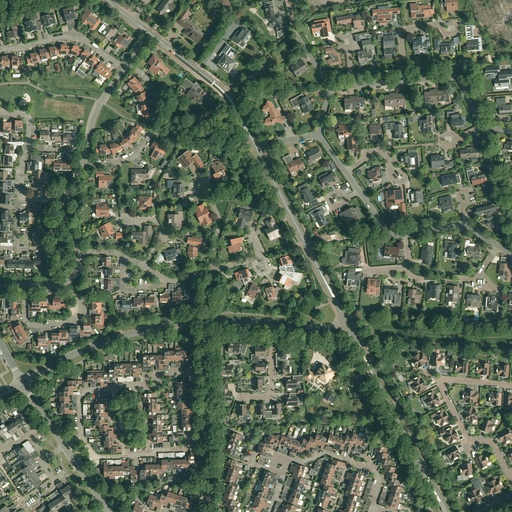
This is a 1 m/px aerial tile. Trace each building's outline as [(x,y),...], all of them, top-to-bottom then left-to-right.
[(176,6),(172,3),(171,2),(172,0),(164,0),(157,10),(163,15),(168,8),(172,11),(176,6)] [(204,35),(197,29),(196,29),(193,27),(193,26),(187,21),(185,20),(189,14),(187,13),(196,0),(191,0),(184,10),(183,10),(175,22),(186,30),(184,33),(188,37),(189,36),(198,43),(204,35)] [(231,0),(218,0),(218,1),(230,10),(235,3),(231,0)] [(445,0),(444,0),(445,5),(445,6),(446,6),(446,11),(457,10),(456,0),(445,0)] [(272,2),(264,3),(265,7),(267,19),(270,22),(271,23),(271,24),(274,27),(274,26),(275,27),(276,32),(277,32),(278,32),(278,34),(280,36),(283,33),(283,32),(283,31),(284,31),(283,23),(281,22),(280,21),(281,20),(278,18),(277,18),(274,15),(273,11),(272,2)] [(416,14),(416,18),(431,17),(430,10),(426,10),(426,7),(418,8),(418,4),(410,5),(410,12),(412,12),(412,15),(416,14)] [(373,17),(377,16),(377,22),(382,21),(382,25),(385,25),(385,21),(390,21),(389,17),(390,17),(390,15),(401,14),(400,8),(390,9),(390,6),(378,7),(378,10),(372,11),(373,17)] [(73,8),(63,10),(67,25),(72,24),(71,20),(76,19),(73,8)] [(28,32),(37,30),(38,30),(36,24),(40,23),(39,19),(40,18),(39,15),(38,15),(36,10),(29,12),(31,21),(25,23),(28,32)] [(84,19),(82,22),(83,24),(85,24),(86,24),(87,23),(91,26),(90,27),(91,28),(93,30),(94,30),(100,22),(100,21),(99,19),(97,20),(96,19),(98,17),(94,13),(92,16),(91,15),(91,13),(86,10),(84,12),(85,13),(83,15),(84,16),(83,18),(84,19)] [(360,23),(359,14),(336,18),(337,25),(353,22),(354,28),(357,27),(358,29),(363,28),(362,23),(360,23)] [(49,15),(41,17),(44,28),(51,26),(51,25),(57,23),(55,15),(49,17),(49,15)] [(316,25),(314,25),(311,26),(312,32),(317,31),(317,29),(322,29),(323,38),(328,37),(327,28),(329,27),(328,20),(316,22),(316,25)] [(8,32),(6,33),(8,39),(14,37),(16,37),(16,39),(20,37),(18,27),(20,27),(20,26),(19,23),(18,21),(9,24),(10,27),(9,28),(7,28),(8,32)] [(103,25),(98,32),(102,34),(101,35),(107,39),(111,34),(114,36),(118,31),(117,30),(113,27),(112,27),(110,29),(107,27),(107,28),(103,25)] [(473,25),(466,26),(468,52),(479,51),(482,51),(481,39),(481,38),(478,38),(474,38),(473,30),(475,29),(473,25)] [(239,45),(242,41),(244,42),(251,33),(244,28),(240,33),(238,32),(232,40),(239,45)] [(120,35),(117,39),(115,37),(111,42),(118,47),(120,45),(125,48),(131,39),(126,36),(124,38),(120,35)] [(294,41),(290,36),(283,42),(288,47),(294,41)] [(388,36),(383,37),(383,38),(383,41),(384,55),(394,54),(393,36),(388,36)] [(417,41),(412,42),(413,50),(414,50),(414,54),(420,54),(420,50),(426,49),(426,53),(430,52),(429,49),(430,49),(429,46),(430,46),(429,40),(426,40),(426,38),(426,37),(417,38),(417,41)] [(440,39),(434,40),(435,51),(441,50),(441,55),(447,55),(447,53),(450,53),(453,53),(453,43),(440,44),(440,39)] [(370,40),(362,41),(364,51),(358,52),(359,62),(365,61),(365,59),(372,58),(370,50),(372,49),(370,40)] [(66,55),(66,54),(67,47),(67,45),(61,45),(61,47),(55,48),(57,55),(61,54),(60,55),(66,55)] [(76,57),(76,55),(78,49),(79,48),(73,46),(73,47),(67,47),(66,54),(70,54),(70,55),(76,57)] [(57,56),(57,55),(55,48),(55,47),(49,48),(49,50),(45,51),(47,57),(51,56),(51,58),(57,56)] [(221,61),(218,64),(222,67),(225,69),(231,74),(233,70),(238,64),(235,62),(236,62),(232,60),(231,60),(228,58),(231,54),(232,55),(236,51),(231,47),(228,51),(228,52),(223,59),(223,60),(222,61),(221,61)] [(326,49),(325,49),(326,55),(328,54),(331,54),(334,56),(330,58),(331,59),(327,62),(330,67),(342,65),(341,54),(336,51),(332,48),(326,49)] [(47,59),(47,57),(45,51),(45,49),(39,51),(39,52),(35,53),(37,60),(41,59),(42,60),(47,59)] [(78,49),(76,55),(80,57),(79,58),(84,61),(85,60),(89,55),(90,53),(85,50),(84,51),(78,49)] [(35,53),(30,55),(30,56),(26,57),(28,64),(32,63),(32,64),(38,63),(37,60),(35,53)] [(87,63),(92,67),(96,62),(98,59),(93,56),(92,57),(89,55),(85,60),(88,62),(87,63)] [(258,66),(259,68),(257,69),(263,82),(262,82),(263,85),(273,84),(273,81),(271,81),(264,69),(274,60),(269,55),(259,64),(260,65),(258,66)] [(161,63),(162,62),(154,56),(148,64),(151,67),(149,70),(156,75),(160,70),(166,74),(169,70),(161,63)] [(2,58),(2,66),(8,66),(8,65),(12,65),(12,58),(8,58),(8,57),(2,57),(2,58)] [(18,65),(22,65),(22,58),(18,58),(18,57),(12,57),(12,58),(12,65),(12,66),(18,66),(18,65)] [(304,64),(302,61),(291,68),(293,71),(294,71),(297,76),(307,70),(304,65),(304,64)] [(94,71),(99,74),(105,67),(100,63),(99,64),(96,62),(92,67),(95,69),(94,71)] [(105,67),(99,74),(104,78),(105,77),(108,79),(112,74),(109,71),(110,70),(105,67)] [(495,81),(496,87),(508,86),(507,78),(511,77),(511,73),(511,72),(500,73),(499,67),(486,68),(486,74),(495,74),(495,75),(500,75),(500,81),(495,81)] [(127,84),(131,89),(138,82),(134,77),(133,79),(130,75),(125,80),(128,83),(127,84)] [(199,104),(204,97),(206,94),(201,90),(199,93),(196,91),(200,85),(196,82),(194,85),(185,78),(180,85),(189,92),(186,95),(199,104)] [(142,86),(138,82),(131,89),(135,93),(136,92),(138,96),(144,93),(141,87),(142,86)] [(434,90),(435,103),(445,102),(445,103),(449,102),(449,93),(444,93),(444,91),(438,92),(438,89),(434,90)] [(431,103),(435,103),(434,90),(430,90),(430,92),(424,93),(425,103),(431,103)] [(140,101),(141,105),(147,104),(146,98),(148,97),(145,92),(144,93),(138,96),(136,96),(139,102),(140,101)] [(385,107),(395,106),(394,93),(390,94),(390,96),(384,96),(385,107)] [(398,93),(394,93),(395,106),(405,105),(404,95),(398,95),(398,93)] [(358,96),(354,97),(355,109),(365,108),(364,98),(358,99),(358,96)] [(299,102),(297,97),(290,101),(294,108),(300,105),(303,111),(308,109),(309,111),(313,108),(307,97),(299,102)] [(345,110),(355,109),(354,97),(350,97),(350,99),(344,100),(345,110)] [(506,106),(505,101),(505,98),(496,99),(496,107),(499,106),(500,116),(511,114),(511,110),(511,105),(506,106)] [(267,112),(269,111),(272,116),(271,116),(271,117),(266,120),(265,124),(268,125),(271,124),(273,124),(274,122),(277,121),(278,122),(281,123),(283,122),(285,117),(280,115),(278,111),(275,110),(271,103),(267,102),(266,106),(264,107),(263,110),(267,112)] [(149,104),(147,104),(141,105),(139,105),(140,111),(142,111),(142,115),(149,114),(148,110),(150,110),(149,104)] [(451,119),(451,122),(451,126),(462,125),(462,119),(461,119),(461,114),(455,114),(454,112),(447,112),(447,119),(451,119)] [(431,132),(431,126),(434,126),(433,116),(427,116),(427,121),(420,121),(420,127),(424,127),(424,133),(431,132)] [(11,127),(11,132),(23,132),(23,121),(15,121),(15,127),(11,127)] [(400,122),(390,123),(387,124),(388,130),(394,130),(394,139),(403,138),(403,135),(404,135),(404,134),(403,134),(402,125),(401,125),(400,122)] [(11,127),(11,123),(3,123),(3,128),(0,128),(0,133),(11,134),(11,132),(11,127)] [(355,150),(354,130),(353,126),(348,126),(348,130),(347,131),(347,124),(339,124),(339,129),(338,129),(338,137),(345,136),(345,137),(348,137),(349,150),(355,150)] [(143,129),(137,125),(135,128),(134,127),(130,132),(138,138),(141,133),(140,132),(143,129)] [(369,126),(370,134),(366,135),(367,141),(370,140),(370,141),(378,140),(377,132),(381,132),(380,125),(369,126)] [(64,134),(63,142),(64,142),(64,145),(66,145),(66,144),(69,144),(69,145),(72,145),(72,147),(75,147),(75,144),(75,137),(75,131),(70,131),(70,132),(70,134),(64,134)] [(52,145),(52,141),(52,133),(49,133),(49,132),(40,132),(40,140),(46,140),(46,142),(49,142),(49,145),(52,145)] [(128,138),(124,140),(128,146),(133,142),(135,143),(138,138),(130,132),(127,137),(128,138)] [(61,133),(52,133),(52,141),(57,141),(57,144),(60,144),(60,146),(64,146),(64,145),(64,142),(63,142),(64,134),(61,134),(61,133)] [(129,147),(128,146),(124,140),(123,139),(119,142),(119,144),(116,145),(115,145),(118,151),(123,150),(124,151),(129,147)] [(154,150),(153,152),(151,157),(156,160),(160,152),(164,155),(166,151),(160,147),(162,144),(155,140),(151,148),(154,150)] [(5,145),(5,154),(13,154),(14,149),(16,149),(16,146),(18,146),(18,143),(6,142),(6,145),(5,145)] [(110,147),(106,147),(106,153),(112,153),(113,155),(118,153),(118,151),(115,145),(116,145),(115,143),(109,146),(110,147)] [(100,147),(96,147),(96,154),(100,154),(100,155),(106,155),(106,153),(106,147),(106,145),(100,146),(100,147)] [(467,151),(460,151),(461,159),(471,158),(471,161),(477,160),(477,157),(478,157),(478,150),(473,150),(473,147),(467,148),(467,151)] [(317,159),(321,156),(317,149),(314,151),(313,150),(307,154),(309,157),(306,159),(309,165),(313,163),(312,161),(316,158),(317,159)] [(206,162),(203,164),(196,155),(193,157),(188,151),(178,159),(186,168),(193,163),(199,171),(208,164),(206,162)] [(51,156),(45,156),(45,158),(43,158),(43,161),(45,161),(45,164),(54,164),(54,160),(54,153),(51,153),(51,156)] [(406,166),(415,165),(415,168),(420,168),(419,155),(417,156),(417,153),(405,154),(405,157),(400,157),(401,163),(405,163),(406,166)] [(17,154),(13,154),(5,154),(5,157),(4,157),(4,166),(12,166),(12,160),(15,160),(15,157),(17,157),(17,154)] [(28,166),(28,171),(34,172),(34,171),(39,171),(41,171),(42,162),(43,155),(36,155),(35,162),(31,162),(30,162),(30,165),(30,166),(28,166)] [(289,155),(283,158),(290,173),(292,176),(296,174),(294,171),(299,169),(300,171),(304,169),(299,159),(292,162),(289,155)] [(449,168),(448,162),(444,162),(443,156),(437,156),(437,155),(430,156),(431,165),(438,165),(438,166),(444,165),(444,168),(449,168)] [(60,168),(63,168),(63,158),(60,157),(60,156),(57,156),(57,160),(54,160),(54,164),(54,168),(54,170),(60,171),(60,168)] [(66,158),(63,158),(63,168),(63,171),(71,171),(71,168),(72,168),(72,160),(72,158),(69,158),(66,158)] [(215,162),(214,163),(212,167),(215,174),(213,175),(217,182),(222,180),(221,178),(226,175),(223,170),(224,170),(220,162),(215,162)] [(147,165),(144,171),(142,171),(142,170),(131,170),(131,184),(139,184),(139,178),(150,178),(154,169),(147,165)] [(466,168),(467,174),(469,180),(472,180),(473,186),(483,184),(483,183),(486,182),(485,175),(479,176),(478,172),(474,172),(473,170),(472,167),(466,168)] [(378,184),(382,184),(381,168),(376,168),(376,170),(372,170),(373,171),(368,172),(368,179),(369,179),(369,181),(370,181),(372,181),(372,184),(378,184)] [(0,180),(7,181),(7,180),(7,175),(10,175),(10,172),(12,172),(12,169),(0,169),(0,172),(0,171),(0,180)] [(41,171),(39,171),(34,171),(34,172),(34,177),(32,177),(32,180),(42,180),(43,171),(41,171)] [(103,172),(97,172),(96,178),(99,178),(99,187),(104,187),(104,186),(111,186),(111,176),(103,176),(103,172)] [(319,179),(320,180),(323,188),(332,183),(333,184),(338,182),(334,172),(319,179)] [(460,175),(458,175),(456,176),(455,174),(442,178),(444,186),(457,183),(457,184),(461,183),(460,175)] [(0,192),(3,192),(7,192),(7,187),(9,187),(12,187),(12,184),(12,180),(7,180),(7,181),(0,180),(0,192)] [(42,189),(42,180),(32,180),(32,183),(34,183),(34,189),(42,189)] [(167,188),(168,188),(173,188),(173,197),(183,197),(183,186),(174,186),(174,181),(167,180),(167,188)] [(314,199),(308,188),(306,184),(299,188),(306,204),(309,202),(311,205),(318,202),(316,198),(314,199)] [(422,191),(419,191),(411,192),(411,190),(408,190),(409,202),(411,202),(412,204),(423,203),(422,191)] [(403,204),(402,197),(398,197),(398,191),(385,192),(387,207),(391,207),(391,209),(399,208),(400,221),(406,220),(405,203),(403,204)] [(15,196),(15,192),(7,192),(3,192),(3,195),(2,195),(2,204),(10,204),(10,198),(12,198),(12,195),(15,196)] [(451,196),(444,198),(440,199),(441,205),(443,205),(444,212),(454,209),(451,196)] [(151,197),(139,197),(139,209),(151,209),(151,197)] [(109,204),(97,204),(96,216),(109,217),(109,204)] [(207,209),(205,209),(203,205),(195,209),(197,213),(196,214),(201,224),(203,223),(204,226),(211,223),(210,219),(211,218),(207,209)] [(496,216),(493,215),(497,208),(493,205),(490,206),(489,208),(487,207),(485,207),(483,209),(481,208),(478,209),(476,213),(481,216),(483,213),(488,216),(486,219),(489,221),(487,224),(494,228),(497,221),(494,220),(496,216)] [(325,213),(322,206),(309,213),(311,216),(314,222),(317,220),(320,227),(327,223),(323,215),(325,213)] [(29,209),(29,211),(29,217),(37,218),(38,207),(34,207),(34,209),(29,209)] [(41,207),(38,207),(37,218),(43,218),(43,222),(48,222),(48,211),(46,211),(46,210),(41,209),(41,207)] [(339,214),(343,221),(351,217),(353,221),(362,217),(357,207),(353,209),(352,208),(349,210),(349,209),(339,214)] [(243,229),(245,221),(248,222),(248,221),(250,221),(252,213),(242,210),(241,214),(239,214),(238,218),(240,219),(239,225),(237,225),(236,227),(243,229)] [(0,222),(2,223),(7,223),(14,223),(14,220),(11,220),(12,217),(9,217),(9,211),(1,211),(1,220),(0,219),(0,222)] [(20,213),(20,221),(29,222),(29,217),(29,211),(26,211),(26,213),(20,213)] [(179,227),(180,215),(168,215),(168,223),(171,223),(171,227),(179,227)] [(269,229),(266,230),(266,232),(266,233),(267,236),(269,236),(271,241),(281,236),(272,218),(265,222),(269,229)] [(0,234),(8,234),(8,235),(12,235),(12,231),(9,231),(9,228),(7,228),(7,223),(2,223),(0,222),(0,234)] [(112,227),(110,223),(99,228),(102,234),(101,234),(103,238),(111,235),(112,237),(116,237),(116,240),(122,240),(122,233),(116,233),(114,230),(113,231),(111,227),(112,227)] [(145,226),(145,232),(139,232),(139,233),(132,233),(132,236),(131,236),(131,239),(139,239),(139,244),(147,244),(147,236),(151,236),(151,226),(145,226)] [(33,235),(32,238),(43,238),(43,229),(35,229),(35,235),(33,235)] [(8,234),(0,234),(0,243),(0,246),(12,246),(12,243),(10,243),(10,240),(8,240),(8,235),(8,234)] [(187,252),(189,258),(198,256),(197,252),(197,248),(194,248),(195,245),(200,246),(202,239),(193,237),(193,239),(188,238),(187,244),(190,244),(189,247),(188,247),(187,252)] [(242,237),(230,240),(232,246),(228,247),(229,253),(241,251),(240,244),(243,243),(242,237)] [(43,247),(43,238),(32,238),(32,241),(35,241),(35,247),(43,247)] [(448,250),(448,253),(448,258),(456,258),(457,245),(454,245),(455,241),(446,241),(445,250),(448,250)] [(465,243),(465,252),(465,255),(468,255),(468,256),(474,256),(474,260),(480,260),(481,248),(473,248),(473,244),(465,243)] [(425,264),(430,264),(432,247),(423,246),(421,259),(425,260),(425,264)] [(399,248),(385,247),(384,256),(398,257),(399,248)] [(164,252),(167,262),(176,260),(177,263),(182,262),(179,249),(176,250),(175,248),(164,252)] [(359,253),(360,253),(361,249),(348,248),(348,252),(345,251),(344,258),(343,259),(342,260),(342,262),(342,264),(343,265),(345,265),(346,265),(348,264),(358,265),(359,253)] [(33,257),(33,261),(33,265),(42,266),(42,265),(48,265),(49,259),(45,259),(45,253),(42,252),(42,255),(39,255),(39,257),(33,257)] [(7,268),(16,269),(16,260),(10,260),(10,258),(7,258),(7,255),(4,255),(4,257),(4,265),(4,267),(7,267),(7,268)] [(284,266),(286,271),(294,273),(294,272),(292,263),(294,263),(291,255),(278,260),(280,267),(284,266)] [(21,260),(16,260),(16,269),(24,269),(25,258),(21,258),(21,260)] [(33,269),(33,265),(33,261),(28,261),(28,258),(25,258),(24,269),(27,269),(27,270),(28,271),(30,271),(31,270),(31,269),(33,269)] [(102,267),(105,267),(105,266),(116,267),(117,264),(110,263),(110,258),(102,258),(102,267)] [(509,265),(501,264),(500,276),(506,276),(506,281),(511,282),(511,270),(508,270),(509,265)] [(104,269),(104,272),(104,278),(105,278),(112,278),(112,273),(115,273),(115,270),(117,270),(117,267),(116,267),(105,266),(105,267),(105,269),(104,269)] [(251,276),(248,269),(235,273),(237,281),(242,279),(244,285),(245,285),(250,280),(249,277),(251,276)] [(284,276),(280,274),(276,281),(289,287),(292,280),(298,283),(303,274),(294,273),(286,271),(284,276)] [(354,273),(348,272),(347,286),(359,287),(360,278),(354,278),(354,273)] [(117,278),(112,278),(105,278),(105,281),(104,281),(104,284),(102,284),(101,285),(101,289),(102,290),(104,290),(112,290),(112,284),(115,284),(115,281),(117,281),(117,278)] [(366,293),(374,294),(378,294),(379,280),(369,279),(368,286),(367,286),(366,293)] [(249,291),(246,296),(249,298),(249,297),(253,299),(257,292),(258,290),(260,286),(250,281),(246,286),(248,287),(246,289),(249,291)] [(264,287),(265,291),(263,291),(263,297),(265,297),(267,296),(269,300),(276,297),(276,295),(282,293),(283,292),(279,287),(273,289),(272,284),(267,285),(267,286),(264,287)] [(427,291),(426,299),(429,299),(430,298),(434,298),(438,299),(439,291),(441,291),(441,285),(437,285),(436,285),(436,286),(435,286),(430,286),(430,291),(427,291)] [(190,291),(184,291),(184,299),(196,299),(196,286),(193,286),(193,289),(190,289),(190,291)] [(458,291),(459,287),(447,286),(445,305),(450,306),(451,301),(457,302),(458,291)] [(384,300),(394,301),(396,301),(395,305),(400,305),(401,294),(397,294),(397,288),(385,287),(384,300)] [(184,288),(178,288),(178,293),(173,293),(172,293),(172,301),(181,301),(181,300),(184,300),(184,299),(184,291),(184,288)] [(172,301),(172,293),(173,293),(173,290),(166,290),(166,295),(160,294),(160,303),(169,303),(169,302),(172,302),(172,301)] [(412,297),(411,305),(418,306),(418,299),(420,299),(421,291),(416,291),(416,290),(409,290),(408,297),(412,297)] [(151,297),(146,297),(145,305),(146,305),(154,306),(154,305),(157,305),(158,293),(154,293),(154,295),(151,295),(151,297)] [(138,299),(134,299),(134,307),(143,307),(143,310),(146,310),(146,305),(145,305),(146,297),(146,294),(140,294),(139,297),(138,297),(138,299)] [(481,296),(468,295),(466,306),(482,308),(482,304),(480,304),(481,296)] [(39,301),(39,308),(50,308),(50,305),(50,303),(47,303),(47,298),(45,298),(45,296),(43,296),(43,298),(40,298),(39,301)] [(53,305),(50,305),(50,308),(65,309),(65,304),(60,304),(60,299),(57,299),(57,296),(55,296),(55,299),(53,298),(53,305)] [(134,308),(134,307),(134,299),(134,296),(131,296),(131,299),(128,298),(128,301),(122,301),(122,305),(118,305),(118,312),(122,312),(122,309),(131,309),(131,308),(134,308)] [(497,297),(487,297),(486,307),(495,308),(494,312),(498,312),(499,304),(496,304),(497,297)] [(8,299),(6,299),(5,309),(8,309),(16,309),(16,304),(16,303),(16,302),(16,299),(8,299)] [(39,308),(39,301),(36,301),(37,299),(34,299),(34,301),(32,301),(32,308),(28,308),(28,311),(39,312),(39,308)] [(97,310),(97,313),(103,313),(104,312),(100,312),(101,303),(90,303),(90,310),(97,310)] [(19,317),(19,315),(19,309),(16,309),(8,309),(8,313),(8,320),(11,320),(19,320),(19,317)] [(93,316),(93,321),(93,324),(95,324),(95,326),(96,329),(103,329),(103,324),(103,314),(106,314),(103,313),(97,313),(97,316),(93,316)] [(10,327),(7,328),(8,329),(11,328),(15,336),(24,331),(21,325),(20,325),(19,322),(13,325),(10,327)] [(80,331),(80,334),(91,334),(91,324),(83,324),(83,331),(80,331)] [(70,327),(70,336),(70,337),(80,337),(80,334),(77,334),(77,327),(70,327)] [(28,338),(24,331),(15,336),(20,345),(23,344),(30,340),(29,337),(28,338)] [(67,331),(62,331),(59,331),(59,334),(59,341),(70,341),(70,337),(70,336),(67,336),(67,331)] [(59,344),(59,341),(59,334),(52,334),(52,341),(49,341),(49,342),(49,344),(59,344)] [(49,352),(49,344),(49,342),(46,342),(46,337),(38,336),(38,347),(44,347),(43,349),(47,349),(47,352),(49,352)] [(244,354),(247,347),(242,347),(242,345),(230,344),(230,347),(228,347),(228,352),(239,353),(242,353),(242,354),(244,354)] [(283,360),(287,360),(286,346),(281,346),(281,347),(278,347),(278,354),(276,354),(276,360),(283,360)] [(251,355),(251,360),(259,360),(259,356),(265,356),(265,353),(266,353),(265,347),(255,348),(255,355),(251,355)] [(427,360),(423,354),(420,356),(419,354),(412,358),(413,360),(409,362),(413,369),(417,366),(418,368),(425,364),(424,362),(427,360)] [(439,365),(444,365),(444,358),(440,357),(440,355),(432,355),(431,366),(439,367),(439,365)] [(220,369),(221,375),(231,375),(231,369),(233,369),(233,366),(236,366),(236,364),(241,364),(243,360),(239,360),(234,360),(234,364),(231,364),(227,364),(228,366),(222,366),(222,369),(220,369)] [(256,365),(256,372),(266,372),(266,366),(265,366),(265,363),(259,363),(259,360),(251,360),(251,365),(256,365)] [(287,360),(283,360),(276,360),(276,367),(278,367),(278,373),(281,373),(281,375),(287,374),(287,373),(289,373),(289,367),(287,367),(287,360)] [(460,363),(456,363),(455,371),(460,371),(460,373),(467,374),(468,362),(460,361),(460,363)] [(488,375),(489,364),(481,363),(481,365),(477,365),(476,373),(481,373),(480,375),(488,375)] [(316,375),(309,371),(305,376),(310,379),(311,377),(314,380),(316,377),(325,383),(328,378),(330,380),(334,375),(332,374),(333,373),(329,370),(330,370),(326,367),(325,368),(322,365),(316,375)] [(508,377),(509,366),(501,365),(501,367),(497,367),(496,374),(500,375),(500,377),(508,377)] [(257,380),(253,380),(253,391),(259,390),(259,389),(262,389),(262,383),(264,383),(264,376),(256,376),(257,380)] [(287,383),(286,383),(286,388),(297,388),(297,382),(303,382),(302,376),(301,376),(293,376),(293,379),(287,380),(287,383)] [(412,381),(407,383),(409,387),(412,386),(415,391),(417,390),(419,394),(425,390),(424,387),(425,386),(422,379),(420,380),(418,376),(411,380),(412,381)] [(71,381),(68,381),(68,387),(77,387),(77,385),(81,385),(81,381),(79,381),(79,377),(71,377),(71,381)] [(218,389),(219,401),(223,401),(227,401),(231,401),(232,400),(232,395),(231,395),(230,392),(228,392),(228,389),(228,384),(221,384),(221,389),(218,389)] [(432,409),(439,405),(438,402),(439,401),(436,394),(434,395),(432,391),(425,395),(426,396),(421,398),(423,403),(426,401),(429,407),(431,406),(432,409)] [(474,401),(478,402),(479,394),(475,394),(475,392),(467,391),(467,393),(463,392),(462,400),(467,401),(466,403),(474,403),(474,401)] [(328,392),(324,398),(331,402),(335,396),(328,392)] [(294,397),(290,397),(287,397),(288,401),(286,401),(286,406),(297,406),(297,399),(302,399),(302,393),(294,393),(294,397)] [(493,403),(493,405),(501,406),(502,394),(494,394),(494,395),(489,395),(489,403),(493,403)] [(269,419),(269,412),(265,412),(265,405),(262,405),(262,404),(256,405),(257,415),(264,415),(264,419),(269,419)] [(269,412),(269,419),(274,419),(274,415),(281,415),(281,404),(275,404),(275,405),(272,405),(272,411),(269,412)] [(243,405),(237,405),(238,416),(243,416),(243,421),(244,423),(250,422),(250,412),(246,412),(246,406),(243,406),(243,405)] [(466,414),(465,414),(468,421),(470,421),(472,425),(479,421),(477,417),(478,416),(475,409),(473,410),(471,407),(464,411),(466,414)] [(19,414),(15,417),(17,420),(23,430),(24,432),(26,431),(24,429),(25,428),(24,427),(26,425),(24,422),(27,420),(24,416),(27,414),(24,409),(21,411),(18,414),(19,414)] [(441,409),(434,413),(435,414),(430,416),(433,420),(435,419),(438,424),(440,424),(442,427),(449,423),(447,420),(448,419),(445,412),(443,413),(441,409)] [(22,430),(23,430),(17,420),(15,417),(11,420),(13,423),(18,430),(20,429),(21,430),(22,430)] [(489,431),(494,433),(496,425),(495,425),(496,420),(492,418),(491,421),(485,419),(481,430),(489,433),(489,431)] [(0,427),(6,436),(5,437),(6,438),(8,437),(6,434),(7,434),(6,432),(8,431),(6,428),(3,424),(2,422),(0,422),(0,427)] [(13,423),(10,425),(16,435),(15,435),(16,437),(18,436),(17,433),(17,432),(18,430),(13,423)] [(6,428),(8,431),(11,435),(13,434),(14,435),(15,435),(16,435),(10,425),(6,428)] [(451,427),(444,430),(444,431),(440,434),(442,438),(445,437),(447,442),(449,441),(451,444),(458,441),(456,438),(458,437),(454,430),(453,431),(451,427)] [(511,441),(511,440),(510,437),(511,436),(508,430),(498,435),(502,442),(503,441),(505,445),(511,441)] [(231,436),(230,438),(239,440),(241,435),(228,431),(227,434),(231,436)] [(363,437),(360,446),(363,447),(365,443),(367,444),(368,439),(370,440),(372,436),(364,433),(364,434),(363,437)] [(351,438),(349,446),(352,447),(353,443),(355,444),(358,436),(357,435),(353,434),(351,438)] [(264,443),(273,446),(274,443),(279,445),(282,436),(276,435),(275,437),(270,435),(268,439),(266,438),(264,443)] [(282,451),(281,454),(283,454),(284,451),(285,450),(285,449),(286,448),(286,447),(289,448),(292,440),(292,439),(293,436),(288,435),(287,437),(287,438),(284,447),(282,451)] [(315,439),(312,447),(315,448),(316,446),(317,444),(319,445),(321,437),(320,436),(316,435),(315,439)] [(329,435),(327,443),(332,445),(335,437),(330,435),(329,435)] [(282,436),(279,445),(284,447),(287,438),(286,438),(282,436)] [(345,440),(342,449),(345,450),(347,446),(349,446),(351,438),(346,436),(346,437),(345,440)] [(309,441),(306,450),(309,451),(310,447),(312,447),(315,439),(310,437),(310,438),(309,441)] [(321,437),(319,445),(321,446),(320,449),(323,450),(323,449),(327,438),(326,438),(322,437),(321,437)] [(238,445),(239,441),(239,440),(230,438),(229,443),(237,446),(238,445)] [(340,438),(336,451),(339,452),(340,448),(342,449),(345,440),(340,438)] [(302,443),(299,452),(302,453),(304,449),(306,450),(309,441),(303,439),(303,440),(302,443)] [(292,440),(289,448),(291,449),(289,453),(293,454),(297,442),(293,440),(292,440)] [(259,446),(259,447),(267,450),(268,448),(272,449),(273,446),(264,443),(260,442),(259,446)] [(297,442),(293,454),(296,455),(297,451),(299,452),(302,443),(297,442)] [(229,443),(227,448),(235,451),(237,451),(236,451),(238,452),(240,446),(238,446),(237,446),(229,443)] [(372,447),(374,448),(376,448),(375,450),(384,453),(386,454),(387,450),(387,449),(385,448),(373,444),(372,447)] [(13,450),(18,457),(29,450),(29,451),(31,450),(29,447),(27,449),(27,448),(25,449),(24,447),(21,449),(19,447),(13,450)] [(257,452),(259,453),(265,455),(268,456),(271,457),(272,456),(269,454),(268,454),(266,453),(267,450),(259,447),(257,452)] [(444,452),(445,454),(444,455),(444,456),(444,457),(445,457),(445,458),(446,458),(447,458),(450,463),(450,464),(451,464),(452,464),(452,463),(453,463),(453,462),(452,462),(459,458),(457,454),(459,454),(455,447),(444,452)] [(221,452),(234,456),(235,451),(236,452),(236,451),(237,451),(235,451),(227,448),(226,450),(222,448),(221,452)] [(196,449),(190,449),(190,456),(188,456),(189,465),(189,469),(189,470),(190,470),(190,469),(196,469),(196,449)] [(29,451),(29,450),(18,457),(20,460),(29,455),(28,453),(29,452),(29,451)] [(375,450),(374,453),(378,455),(377,457),(386,460),(388,455),(387,454),(386,454),(384,453),(375,450)] [(34,458),(36,457),(35,455),(32,456),(30,457),(29,455),(20,460),(17,462),(18,464),(21,462),(23,464),(34,457),(34,458)] [(490,462),(486,455),(482,457),(482,456),(475,459),(480,469),(487,466),(486,464),(490,462)] [(34,457),(23,464),(25,468),(30,465),(34,462),(33,460),(34,459),(34,458),(34,457)] [(224,457),(223,461),(227,462),(226,464),(235,467),(237,462),(224,457)] [(377,457),(376,460),(380,461),(380,463),(379,463),(377,466),(379,466),(381,467),(382,464),(383,464),(388,466),(393,468),(394,463),(391,461),(389,461),(386,460),(377,457)] [(331,465),(340,468),(340,466),(344,467),(346,464),(333,460),(331,465)] [(462,480),(467,479),(466,476),(473,475),(470,463),(463,465),(463,466),(459,467),(460,475),(461,475),(462,480)] [(226,464),(225,467),(229,469),(228,471),(237,474),(237,473),(239,468),(238,468),(235,467),(226,464)] [(326,468),(325,469),(334,472),(335,470),(339,471),(340,468),(331,465),(327,464),(326,468)] [(383,464),(382,468),(385,469),(385,471),(393,473),(395,468),(394,468),(393,468),(388,466),(383,464)] [(31,467),(30,465),(25,468),(21,471),(24,475),(34,467),(35,468),(37,467),(35,465),(33,467),(33,466),(31,467)] [(291,465),(290,469),(303,473),(305,469),(305,468),(296,465),(296,467),(291,465)] [(26,478),(35,472),(34,470),(35,470),(35,469),(35,468),(34,467),(24,475),(26,478)] [(290,469),(289,472),(293,473),(293,475),(302,478),(303,473),(290,469)] [(224,472),(223,475),(235,479),(236,478),(237,474),(228,471),(227,473),(224,472)] [(264,472),(263,476),(272,479),(273,475),(273,474),(265,471),(264,472)] [(385,471),(384,474),(387,475),(387,477),(396,480),(397,475),(397,474),(393,473),(385,471)] [(36,474),(35,472),(26,478),(29,482),(39,475),(40,476),(42,475),(41,473),(38,474),(36,474)] [(348,473),(347,476),(360,480),(361,476),(361,475),(353,472),(352,474),(348,473)] [(323,475),(322,479),(331,482),(332,477),(324,474),(323,475)] [(40,476),(39,475),(29,482),(31,486),(32,485),(34,488),(38,485),(36,483),(40,480),(39,478),(40,477),(40,476)] [(223,475),(223,477),(226,478),(225,481),(234,484),(237,485),(239,480),(236,479),(235,479),(223,475)] [(293,475),(292,478),(293,479),(296,480),(295,481),(304,484),(304,483),(305,479),(302,478),(293,475)] [(263,477),(261,482),(276,487),(277,483),(271,481),(272,479),(263,476),(263,477)] [(347,476),(346,479),(350,481),(349,483),(358,485),(359,486),(360,486),(362,481),(360,480),(347,476)] [(387,477),(386,480),(390,482),(389,483),(398,486),(400,487),(402,482),(400,481),(399,481),(396,480),(387,477)] [(322,480),(320,484),(324,486),(333,488),(334,485),(330,484),(331,482),(322,479),(322,480)] [(483,487),(481,483),(479,479),(477,480),(474,482),(478,489),(483,487)] [(503,487),(500,480),(496,482),(495,480),(488,483),(489,485),(486,487),(489,494),(492,492),(493,494),(500,490),(499,489),(503,487)] [(225,481),(224,484),(228,485),(227,487),(236,490),(236,489),(238,485),(237,485),(234,484),(225,481)] [(259,481),(257,486),(259,487),(260,487),(268,490),(269,488),(271,488),(275,490),(276,487),(261,482),(259,481)] [(295,481),(293,487),(302,489),(302,488),(304,484),(295,481)] [(343,486),(348,488),(359,491),(360,486),(359,486),(358,485),(349,483),(348,485),(347,485),(346,485),(343,484),(343,486)] [(389,483),(388,487),(392,488),(391,490),(400,493),(400,492),(402,487),(400,487),(398,486),(389,483)] [(63,486),(62,484),(60,486),(62,488),(61,489),(62,490),(60,491),(63,496),(65,499),(66,501),(70,498),(62,487),(63,486)] [(63,486),(62,487),(70,498),(76,494),(70,485),(68,486),(66,487),(65,488),(65,486),(64,487),(63,486)] [(323,490),(323,491),(335,495),(335,492),(332,491),(333,488),(324,486),(323,490)] [(343,486),(342,488),(343,488),(344,489),(345,489),(347,490),(346,493),(355,496),(355,495),(357,496),(359,491),(348,488),(343,486)] [(223,489),(222,491),(234,495),(236,490),(227,487),(227,490),(223,489)] [(258,491),(258,492),(269,496),(270,494),(269,493),(267,493),(268,490),(260,487),(259,487),(258,491)] [(293,487),(292,492),(300,495),(302,490),(302,489),(293,487)] [(391,490),(390,495),(398,498),(400,498),(400,499),(402,499),(404,494),(401,493),(400,493),(391,490)] [(474,503),(481,500),(480,498),(483,497),(480,490),(477,491),(476,490),(469,493),(470,495),(466,497),(469,504),(473,502),(474,503)] [(168,502),(170,503),(173,494),(174,493),(173,493),(172,494),(168,492),(168,491),(167,493),(168,493),(167,496),(164,505),(167,506),(168,502)] [(222,491),(221,493),(225,495),(224,497),(233,500),(234,496),(234,495),(222,491)] [(292,492),(290,497),(299,500),(299,499),(300,495),(292,492)] [(346,493),(345,496),(349,497),(348,499),(357,502),(357,501),(359,497),(357,496),(355,495),(355,496),(346,493)] [(60,508),(64,506),(58,496),(59,495),(58,494),(55,495),(57,497),(56,498),(57,499),(55,501),(60,508)] [(149,508),(151,509),(155,497),(155,496),(149,494),(149,495),(150,495),(149,497),(148,497),(146,502),(147,502),(147,504),(150,505),(149,508)] [(170,503),(175,504),(179,495),(178,494),(178,495),(173,494),(170,503)] [(59,495),(58,496),(64,506),(65,508),(68,506),(69,505),(66,501),(65,499),(63,496),(61,497),(60,496),(59,496),(59,495)] [(161,495),(160,499),(157,507),(157,509),(160,510),(162,504),(164,505),(167,496),(161,495)] [(388,495),(388,496),(388,497),(389,497),(388,500),(396,503),(398,503),(398,504),(399,504),(400,499),(399,498),(398,498),(390,495),(388,495)] [(155,496),(155,497),(151,509),(154,510),(155,506),(157,507),(160,499),(156,497),(155,496)] [(320,500),(319,501),(328,504),(329,499),(321,496),(320,500)] [(180,506),(186,508),(189,498),(188,498),(188,499),(183,497),(180,506)] [(224,497),(223,500),(227,502),(226,504),(235,507),(236,501),(233,500),(224,497)] [(256,498),(254,502),(267,506),(268,503),(264,502),(264,500),(256,497),(256,498)] [(290,497),(288,502),(297,505),(298,501),(299,500),(290,497)] [(190,498),(189,498),(186,508),(191,509),(194,501),(189,499),(190,498)] [(58,511),(57,510),(56,511),(50,501),(51,501),(50,499),(48,500),(49,501),(48,502),(49,504),(48,506),(50,510),(52,511),(58,511)] [(379,499),(378,503),(379,503),(388,506),(387,508),(386,508),(396,511),(397,509),(399,504),(398,504),(398,503),(396,503),(388,500),(387,502),(385,501),(379,499)] [(52,501),(51,501),(50,501),(56,511),(57,510),(60,508),(55,501),(53,502),(53,500),(52,501)] [(319,502),(317,506),(326,509),(328,504),(319,501),(319,502)] [(253,506),(252,507),(253,508),(257,509),(261,510),(262,508),(264,509),(266,510),(267,506),(254,502),(253,506)]
